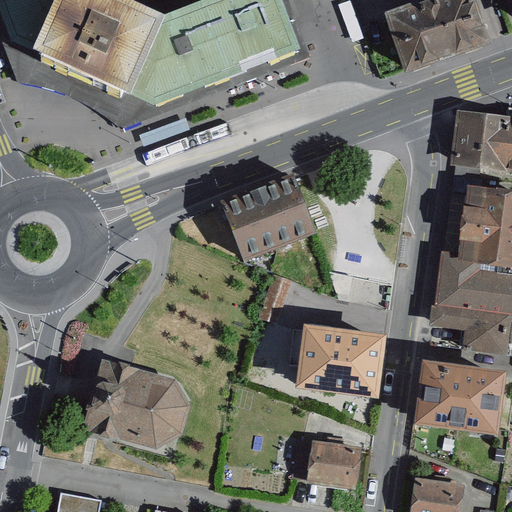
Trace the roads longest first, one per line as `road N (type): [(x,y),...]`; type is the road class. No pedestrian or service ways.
road 1 (residential): [(419,101),(426,154),(380,511)]
road 2 (tertiary): [(81,225),(419,101)]
road 3 (residential): [(8,511),(33,377),(64,283)]
